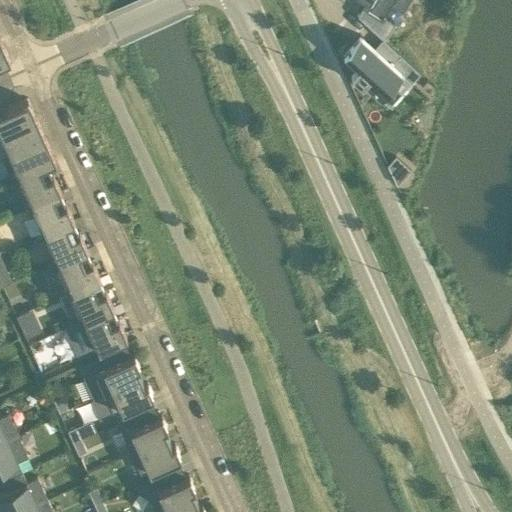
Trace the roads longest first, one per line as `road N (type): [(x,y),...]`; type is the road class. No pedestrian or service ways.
road 1 (residential): [(235,511),(36,69)]
road 2 (tertiary): [(465,484),(281,85)]
road 3 (residential): [(182,0),(36,69)]
